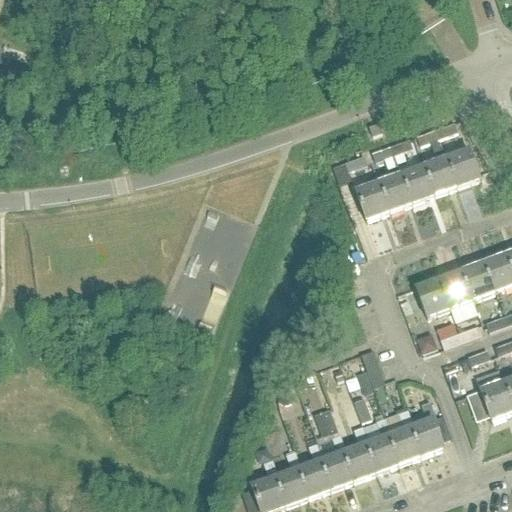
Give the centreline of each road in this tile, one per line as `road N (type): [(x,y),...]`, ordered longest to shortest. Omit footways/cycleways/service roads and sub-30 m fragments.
road 1 (unclassified): [(476,70),(168,176),(0,205)]
road 2 (residential): [(477,489),(439,390),(408,371),(371,269),(382,265)]
